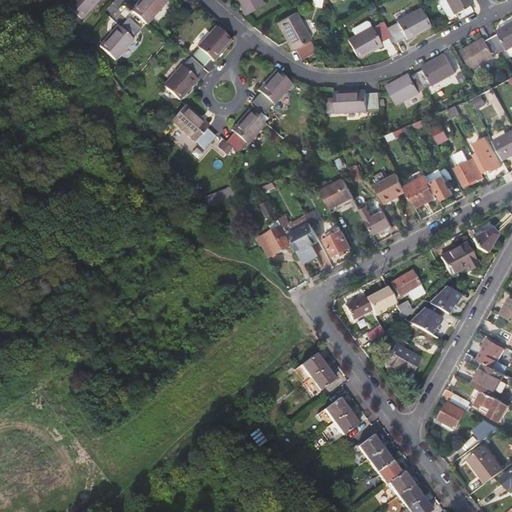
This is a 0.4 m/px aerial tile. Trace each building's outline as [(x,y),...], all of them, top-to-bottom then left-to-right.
[(68,0),(65,4),(82,19),(99,0),(68,0)] [(138,0),(130,10),(147,25),(168,1),(167,0),(138,0)] [(235,0),(243,15),(262,5),(259,0),(235,0)] [(471,0),(446,0),(453,12),(455,11),(458,18),(473,10),(469,4),(473,3),(471,0)] [(390,36),(393,41),(403,36),(405,39),(429,26),(418,7),(395,19),(396,20),(385,26),(390,36)] [(310,39),(294,11),(275,21),(291,49),(293,48),(299,58),(314,50),(308,40),(310,39)] [(99,45),(116,60),(134,39),(141,30),(127,17),(120,26),(117,24),(99,45)] [(506,49),(507,50),(511,47),(511,20),(496,30),(497,33),(491,36),(500,52),(506,49)] [(372,27),(347,40),(357,58),(381,45),(379,42),(390,36),(385,26),(383,22),(372,28),(372,27)] [(197,45),(198,46),(190,55),(203,67),(211,58),(213,60),(231,40),(215,25),(197,45)] [(460,51),(472,71),(495,57),(494,56),(500,52),(491,36),(484,40),(483,38),(460,51)] [(432,86),(455,72),(444,53),(420,66),(422,69),(417,72),(426,88),(431,85),(432,86)] [(180,63),(161,84),(178,99),(197,78),(195,76),(203,67),(190,55),(182,64),(180,63)] [(271,102),(273,103),(291,83),(275,68),(257,88),(260,91),(251,100),(263,111),(271,102)] [(408,73),(386,86),(398,106),(419,93),(419,92),(426,88),(417,72),(410,76),(408,73)] [(335,100),(327,100),(327,113),(367,111),(367,109),(380,108),(380,91),(366,92),(365,89),(335,91),(335,100)] [(207,127),(209,125),(186,104),(170,120),(194,141),(195,140),(203,147),(215,134),(207,127)] [(245,143),(265,121),(249,107),(230,128),(233,131),(225,139),(236,150),(244,142),(245,143)] [(460,116),(455,107),(447,110),(452,120),(460,116)] [(412,131),(426,124),(424,119),(402,128),(401,129),(403,134),(411,130),(412,131)] [(439,143),(448,138),(440,124),(431,129),(439,143)] [(403,134),(401,129),(394,132),(396,135),(397,137),(403,134)] [(511,131),(493,142),(502,160),(511,155),(511,131)] [(228,153),(233,147),(226,141),(221,147),(228,153)] [(482,151),(474,155),(483,173),(491,169),(492,171),(501,167),(491,146),(489,147),(487,143),(479,147),(482,151)] [(478,180),(483,178),(474,159),(454,170),(463,186),(477,179),(478,180)] [(357,180),(363,177),(357,166),(351,170),(357,180)] [(397,174),(375,186),(385,203),(407,191),(404,187),(397,174)] [(411,200),(414,199),(418,207),(436,198),(431,189),(433,188),(426,175),(404,187),(407,191),(410,199),(411,200)] [(444,200),(453,195),(443,178),(433,183),(439,193),(440,192),(444,200)] [(343,179),(321,191),(330,209),(353,197),(343,179)] [(233,186),(206,194),(209,205),(236,198),(233,186)] [(385,233),(383,229),(390,225),(382,212),(371,218),(365,207),(360,210),(373,234),(380,231),(382,234),(385,233)] [(317,218),(309,222),(310,223),(312,227),(320,222),(317,218)] [(292,244),(296,251),(302,263),(318,255),(311,243),(319,239),(312,227),(310,223),(287,235),(292,244)] [(282,225),(260,236),(264,242),(265,242),(272,254),(292,244),(287,235),(282,225)] [(475,233),(473,230),(469,232),(478,247),(487,253),(497,236),(491,229),(481,234),(480,231),(475,233)] [(342,231),(337,234),(331,237),(324,240),(333,257),(351,247),(342,231)] [(479,266),(467,242),(441,256),(451,274),(466,267),(468,271),(479,266)] [(420,285),(412,271),(392,281),(400,296),(420,285)] [(387,287),(366,298),(372,308),(375,313),(376,316),(386,311),(385,308),(395,302),(387,287)] [(460,295),(446,287),(430,304),(449,315),(460,295)] [(348,302),(364,294),(361,289),(345,297),(348,302)] [(354,318),(372,308),(366,298),(365,296),(347,305),(354,318)] [(511,299),(511,298),(501,315),(511,320),(511,299)] [(405,301),(397,306),(398,306),(404,319),(411,312),(405,301)] [(423,337),(428,333),(433,335),(442,319),(425,308),(410,322),(404,319),(399,323),(423,337)] [(367,334),(373,342),(385,333),(380,324),(367,334)] [(436,344),(439,339),(433,335),(428,333),(423,337),(417,341),(430,349),(433,343),(436,344)] [(490,341),(479,360),(486,363),(496,369),(499,363),(496,361),(503,348),(490,341)] [(410,378),(421,360),(397,346),(386,365),(410,378)] [(293,369),(303,382),(323,367),(314,354),(293,369)] [(486,363),(474,385),(486,391),(496,398),(508,376),(496,369),(486,363)] [(333,380),(323,367),(303,382),(313,395),(333,380)] [(502,420),(510,406),(496,398),(486,391),(479,403),(485,406),(483,409),(502,420)] [(455,394),(451,401),(470,412),(471,409),(469,408),(471,402),(469,402),(455,394)] [(318,413),(328,426),(347,412),(337,399),(318,413)] [(450,404),(441,419),(457,428),(466,412),(450,404)] [(357,424),(347,412),(328,426),(338,439),(357,424)] [(473,430),(482,441),(499,429),(485,421),(473,430)] [(348,452),(358,466),(366,460),(381,448),(371,435),(348,452)] [(470,459),(488,483),(505,470),(488,446),(470,459)] [(366,460),(375,472),(390,460),(381,448),(366,460)] [(375,472),(385,484),(387,483),(400,473),(390,460),(375,472)] [(511,470),(500,479),(507,489),(511,487),(511,488),(511,470)] [(411,484),(402,472),(400,473),(387,483),(397,495),(411,484)] [(421,497),(411,484),(397,495),(406,508),(421,497)] [(427,511),(430,510),(421,497),(406,508),(400,511),(427,511)]
